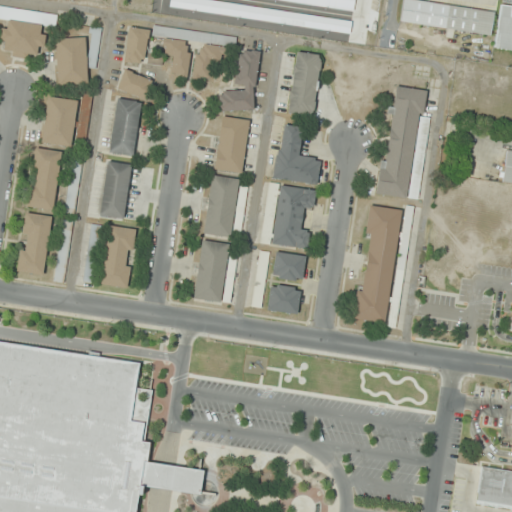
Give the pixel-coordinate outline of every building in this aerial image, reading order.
[(350,32),(352,19),(205,0),(170,0),(170,9),(350,32)] [(355,0),(277,0),(354,11),(355,0)] [(492,34),(494,10),(407,0),(402,0),(400,24),(492,34)] [(511,5),(498,4),(496,48),(511,49),(511,16),(511,5)] [(57,14),(0,6),(0,19),(4,20),(1,41),(5,41),(4,52),(39,57),(40,47),(44,48),(47,26),(56,27),(57,14)] [(149,30),(130,26),(123,61),(142,65),(149,30)] [(235,37),(155,26),(154,34),(164,36),(162,54),(173,55),(171,73),(187,76),(192,40),(234,46),(235,37)] [(57,85),(87,85),(86,37),(57,38),(57,85)] [(223,63),(225,46),(198,43),(193,77),(209,79),(211,61),(223,63)] [(256,50),(237,50),(237,90),(218,90),(218,111),(256,111),(256,50)] [(287,114),(314,117),(321,54),(294,51),(287,114)] [(154,80),(125,69),(117,88),(146,100),(154,80)] [(426,90),(393,86),(379,195),(419,200),(429,117),(423,117),(426,90)] [(77,99),(47,96),(42,144),(72,147),(77,99)] [(109,153),(134,156),(141,101),(116,98),(109,153)] [(249,119),(221,116),(214,170),(242,173),(249,119)] [(317,184),(320,159),(299,156),(303,126),(281,124),(274,179),(317,184)] [(27,207),(54,211),(62,151),(35,148),(27,207)] [(511,151),(506,151),(502,183),(511,184),(511,151)] [(65,213),(75,214),(82,161),(72,160),(65,213)] [(125,219),(131,163),(106,160),(100,216),(125,219)] [(204,235),(231,238),(238,178),(210,175),(204,235)] [(272,244),(308,249),(310,231),(301,229),(303,209),(313,211),(316,189),(280,184),(272,244)] [(384,324),(402,210),(369,205),(364,236),(368,237),(354,320),(384,324)] [(52,216),(25,212),(17,272),(44,276),(52,216)] [(73,222),(63,220),(54,281),(64,283),(73,222)] [(135,229),(109,225),(101,285),(127,288),(135,229)] [(83,281),(92,283),(101,228),(92,226),(83,281)] [(222,302),(228,243),(200,240),(194,300),(222,302)] [(251,307),(262,308),(269,252),(259,250),(251,307)] [(272,277),(302,282),(306,256),(276,251),(272,277)] [(297,313),(300,287),(270,284),(267,310),(297,313)] [(0,511),(0,339),(139,360),(135,386),(152,388),(144,440),(149,441),(146,460),(167,464),(202,469),(198,494),(163,489),(141,485),(139,494),(136,493),(133,511),(0,511)] [(480,465),(511,470),(511,509),(474,504),(480,465)]
